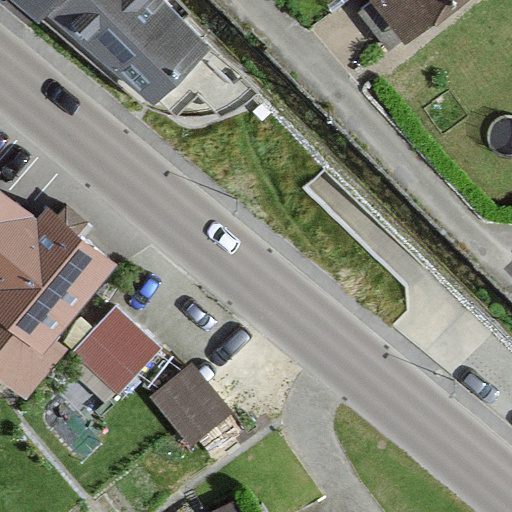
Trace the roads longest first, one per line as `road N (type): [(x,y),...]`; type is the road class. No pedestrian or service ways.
road 1 (secondary): [(0,83),(511,508)]
road 2 (residential): [(226,0),(409,189),(511,282)]
